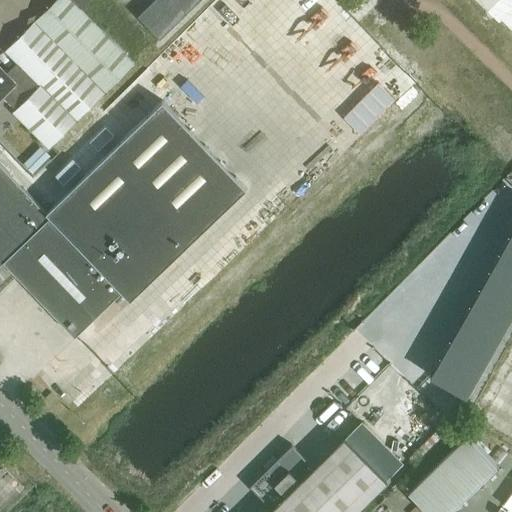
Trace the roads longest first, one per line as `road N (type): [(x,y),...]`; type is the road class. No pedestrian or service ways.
road 1 (unknown): [(166,511),(511,190)]
road 2 (tertiary): [(106,511),(0,400)]
